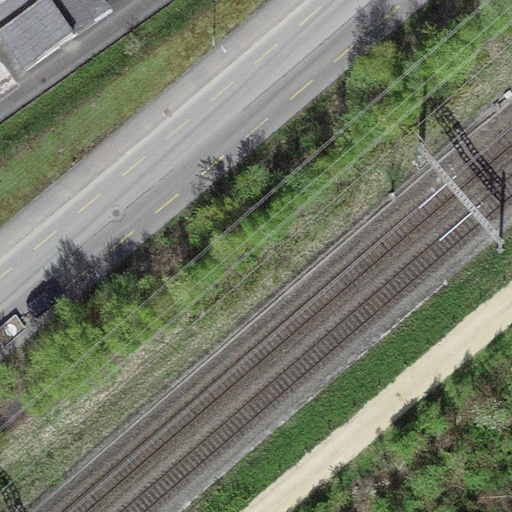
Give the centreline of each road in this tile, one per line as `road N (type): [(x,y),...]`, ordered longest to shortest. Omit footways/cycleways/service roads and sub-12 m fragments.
road 1 (unclassified): [(0,297),(359,0)]
road 2 (track): [(252,511),(511,287)]
